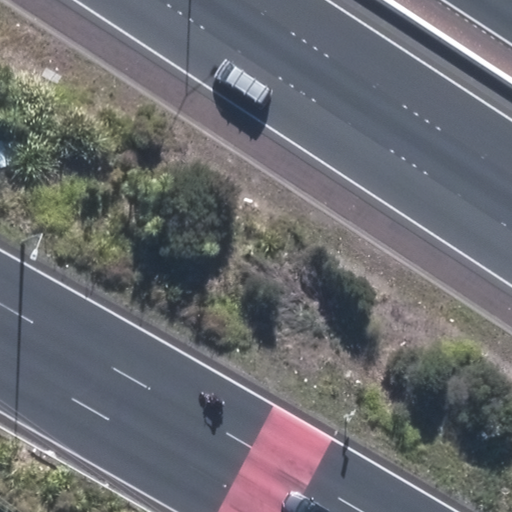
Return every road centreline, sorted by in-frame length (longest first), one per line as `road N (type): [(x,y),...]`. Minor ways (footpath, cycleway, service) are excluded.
road 1 (motorway): [(511,236),(147,0)]
road 2 (motorway): [(360,511),(0,304)]
